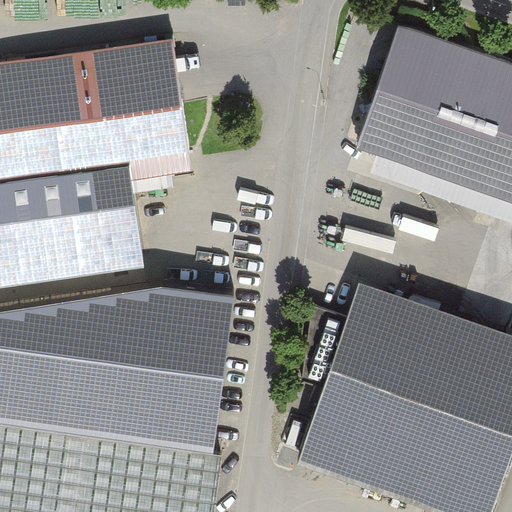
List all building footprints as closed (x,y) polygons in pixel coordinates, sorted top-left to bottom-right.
[(511,63),(399,26),(358,148),(511,200),(511,63)] [(0,281),(145,262),(134,178),(193,170),(175,39),(0,63),(0,281)] [(511,273),(479,264),(474,279),(511,290),(511,273)] [(489,511),(511,447),(511,333),(359,280),(296,459),(446,511),(489,511)] [(0,306),(0,416),(214,446),(235,293),(164,283),(0,306)] [(0,511),(216,511),(224,458),(0,426),(0,511)]
